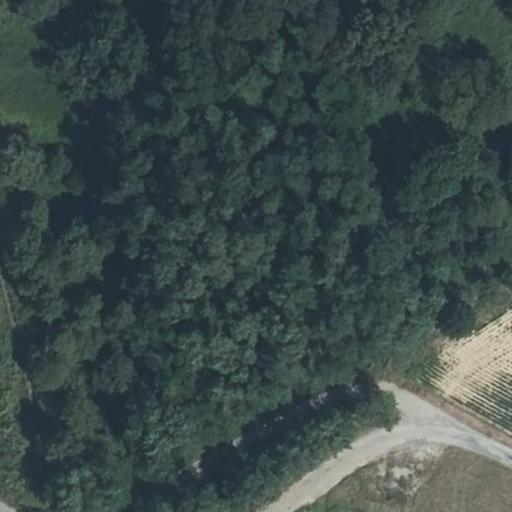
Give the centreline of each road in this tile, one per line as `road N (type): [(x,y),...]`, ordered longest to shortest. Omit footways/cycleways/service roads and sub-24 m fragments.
road 1 (track): [(419,429),(402,401),(359,390),(116,511)]
road 2 (unclassified): [(281,511),(362,451),(419,429),(457,434),(511,457)]
